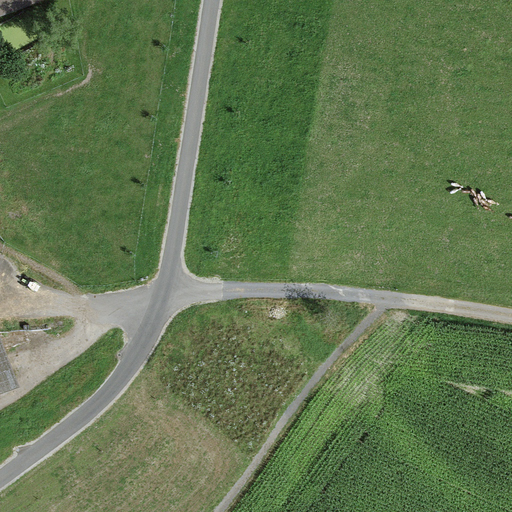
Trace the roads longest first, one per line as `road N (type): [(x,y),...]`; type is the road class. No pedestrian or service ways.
road 1 (unclassified): [(211,0),(171,252),(149,334),(85,415),(0,477)]
road 2 (track): [(511,318),(338,293),(227,291),(162,297),(99,317)]
